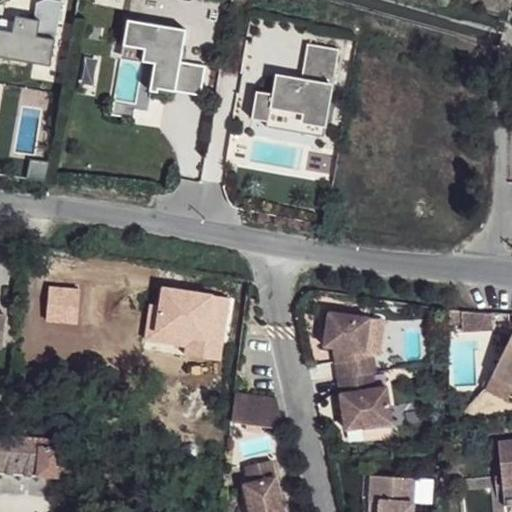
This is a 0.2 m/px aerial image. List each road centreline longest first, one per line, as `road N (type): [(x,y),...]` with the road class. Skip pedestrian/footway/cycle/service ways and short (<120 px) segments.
road 1 (residential): [(264,243),(323,511)]
road 2 (unclassified): [(264,243),(0,200)]
road 3 (unclassified): [(511,278),(264,243)]
